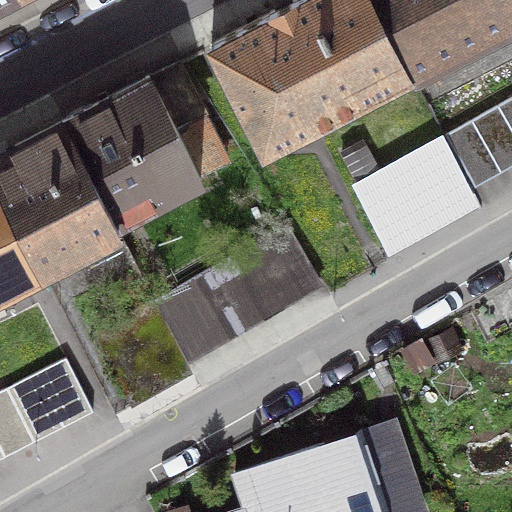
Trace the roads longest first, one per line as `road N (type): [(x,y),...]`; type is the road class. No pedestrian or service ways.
road 1 (residential): [(511,246),(32,511)]
road 2 (residential): [(159,0),(0,81)]
